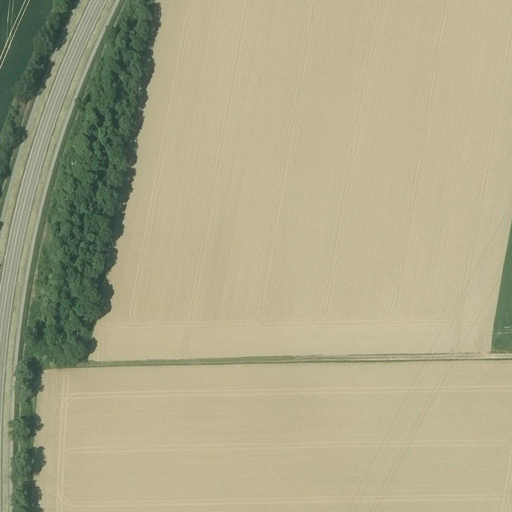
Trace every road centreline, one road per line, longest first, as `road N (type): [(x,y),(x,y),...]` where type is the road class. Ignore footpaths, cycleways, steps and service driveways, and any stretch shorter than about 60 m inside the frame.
road 1 (track): [(511,357),(32,363),(29,511)]
road 2 (primary): [(0,335),(28,181),(98,0)]
